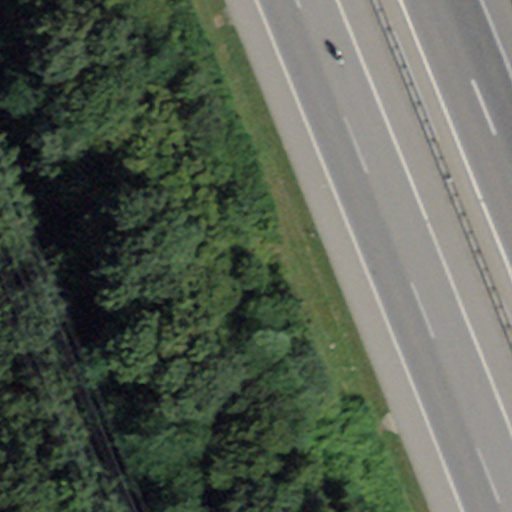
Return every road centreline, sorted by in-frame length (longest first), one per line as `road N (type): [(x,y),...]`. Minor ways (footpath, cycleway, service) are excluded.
road 1 (motorway): [(291,0),(500,511)]
road 2 (motorway): [(511,183),(438,0)]
